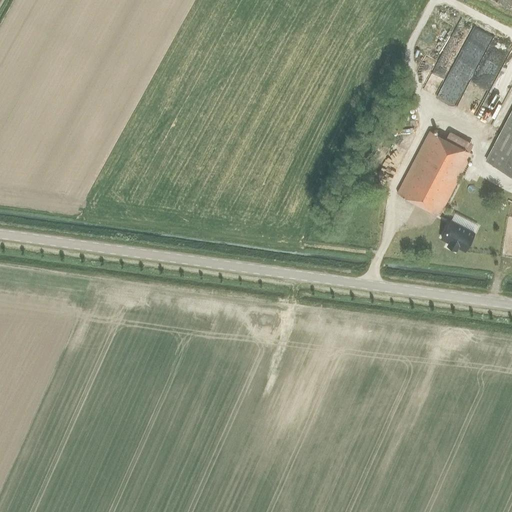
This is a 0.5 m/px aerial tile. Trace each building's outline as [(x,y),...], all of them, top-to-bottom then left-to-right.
[(472,24),(438,98),(459,107),(484,54),(500,62),(506,48),(491,40),(494,34),(472,24)] [(448,55),(453,57),(468,30),(458,25),(438,61),(443,64),(448,55)] [(511,114),(488,161),(511,173),(511,114)] [(430,132),(398,194),(441,217),(474,154),(430,132)] [(352,170),(356,173),(360,165),(356,162),(352,170)] [(477,234),(451,221),(442,240),(449,244),(447,248),(457,253),(459,248),(467,253),(477,234)]
